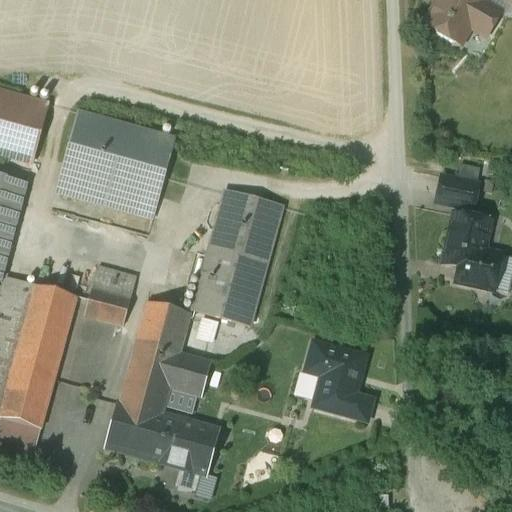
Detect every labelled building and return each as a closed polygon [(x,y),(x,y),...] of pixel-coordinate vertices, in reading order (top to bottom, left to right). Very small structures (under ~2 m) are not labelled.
[(483,6),(472,0),(441,0),(425,28),(435,33),(436,38),(453,47),(457,46),(459,47),(471,27),(478,31),(477,34),(486,39),(498,17),(482,7),(483,6)] [(47,107),(0,94),(0,157),(31,166),(47,107)] [(174,142),(77,116),(59,181),(156,207),(174,142)] [(0,282),(26,187),(0,179),(0,282)] [(441,179),(436,205),(460,211),(460,210),(472,213),(477,187),(441,179)] [(156,207),(59,181),(55,196),(152,222),(156,207)] [(282,209),(224,194),(192,313),(249,329),(282,209)] [(454,217),(443,266),(459,269),(455,285),(493,293),(501,258),(485,255),(485,252),(483,252),(489,225),(454,217)] [(136,280),(97,270),(84,318),(123,328),(136,280)] [(76,300),(6,281),(4,286),(0,302),(0,421),(2,422),(15,426),(40,432),(76,300)] [(191,318),(146,305),(106,451),(150,463),(163,419),(169,392),(201,401),(211,366),(180,357),(191,318)] [(322,379),(313,410),(365,424),(371,403),(354,398),(364,360),(313,346),(305,375),(322,379)] [(163,419),(150,463),(180,471),(199,476),(201,477),(213,433),(163,419)] [(0,431),(0,447),(9,450),(15,426),(2,422),(0,431)] [(33,457),(40,432),(15,426),(9,450),(33,457)] [(194,494),(199,476),(180,471),(175,489),(178,490),(177,493),(190,497),(191,494),(194,494)]
